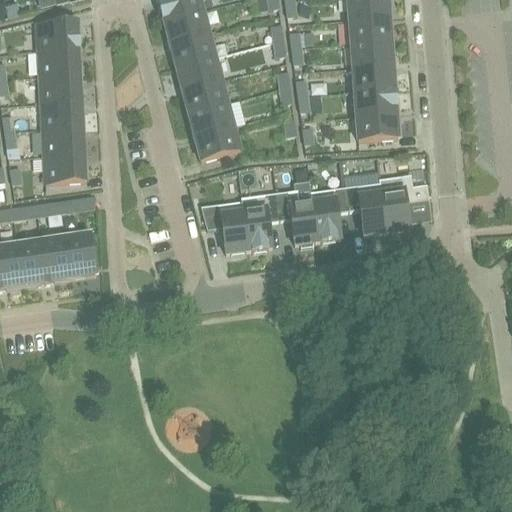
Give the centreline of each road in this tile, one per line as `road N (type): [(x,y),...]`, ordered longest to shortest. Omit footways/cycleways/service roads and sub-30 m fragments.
road 1 (residential): [(125,317),(104,17),(125,7),(200,304)]
road 2 (residential): [(445,254),(449,210),(430,0)]
road 3 (residential): [(200,304),(445,254)]
road 4 (residential): [(511,400),(495,311),(445,254)]
road 5 (residential): [(0,328),(125,317)]
